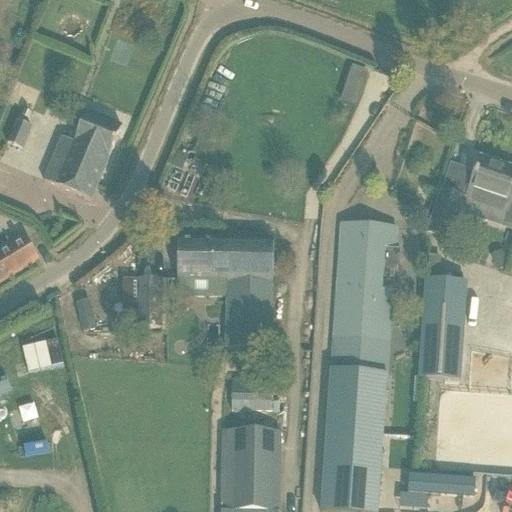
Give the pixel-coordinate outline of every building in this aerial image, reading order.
[(90,203),(122,129),(87,114),(74,144),(62,139),(43,183),(90,203)] [(25,149),(34,126),(19,120),(10,142),(25,149)] [(441,190),(426,233),(450,241),(465,201),(511,217),(511,170),(480,159),(475,175),(451,166),(443,191),(441,190)] [(395,249),(396,231),(340,227),(319,511),(377,511),(393,292),(397,292),(400,250),(395,249)] [(0,283),(37,261),(22,237),(0,250),(0,283)] [(275,350),(274,242),(178,242),(177,282),(177,294),(189,294),(189,299),(227,299),(228,350),(275,350)] [(161,330),(161,281),(137,281),(137,330),(161,330)] [(425,281),(418,379),(460,382),(466,283),(425,281)] [(231,383),(231,414),(232,414),(272,414),(272,383),(231,383)] [(0,401),(17,395),(12,384),(0,388),(0,401)] [(215,511),(274,511),(277,432),(221,431),(220,483),(208,483),(207,510),(215,510),(215,511)] [(412,477),(410,497),(476,502),(477,483),(412,477)]
